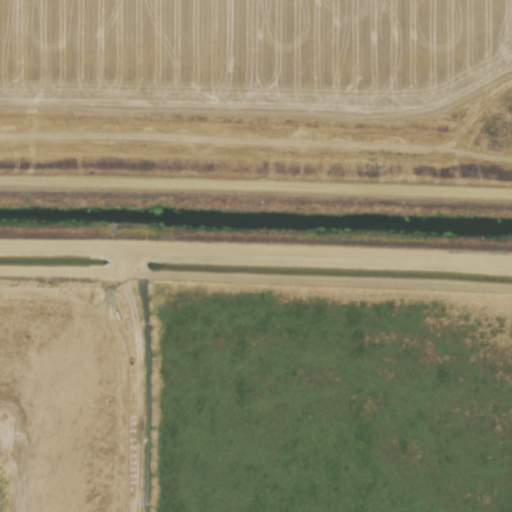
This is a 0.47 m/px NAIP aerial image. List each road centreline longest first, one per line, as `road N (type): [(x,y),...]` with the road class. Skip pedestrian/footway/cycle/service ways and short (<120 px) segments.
road 1 (track): [(0,179),(511,195)]
road 2 (track): [(511,267),(0,255)]
